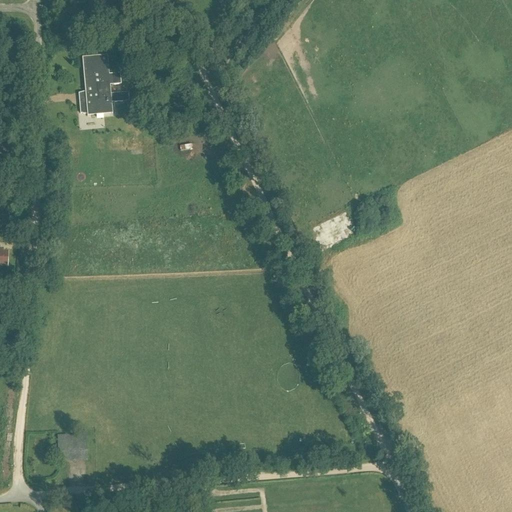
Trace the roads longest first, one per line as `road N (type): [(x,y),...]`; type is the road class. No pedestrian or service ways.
road 1 (track): [(84,489),(390,466)]
road 2 (track): [(30,278),(17,498)]
road 3 (track): [(295,268),(390,466)]
road 4 (track): [(295,268),(205,79)]
road 5 (track): [(35,138),(30,278)]
road 6 (residential): [(35,138),(36,8)]
